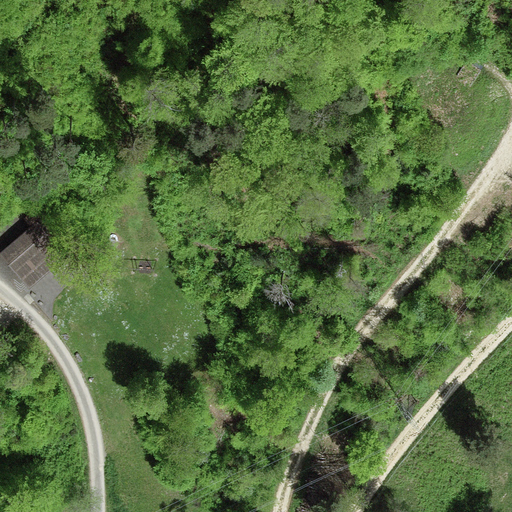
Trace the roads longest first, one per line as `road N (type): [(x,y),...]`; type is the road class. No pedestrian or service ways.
road 1 (track): [(279,511),(304,432),(354,342),(505,165),(511,140)]
road 2 (track): [(0,284),(61,349),(75,378),(96,451),(98,511)]
road 3 (track): [(363,511),(511,324)]
